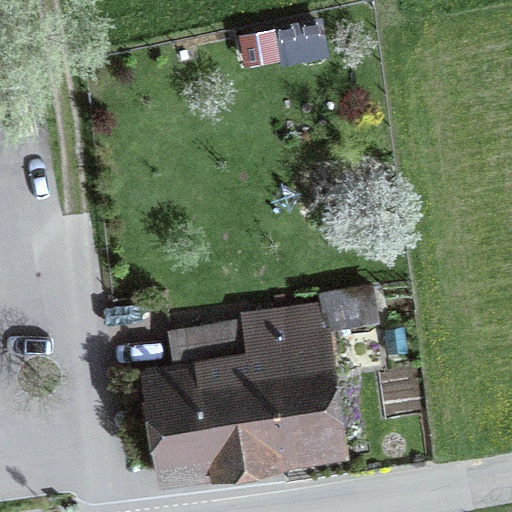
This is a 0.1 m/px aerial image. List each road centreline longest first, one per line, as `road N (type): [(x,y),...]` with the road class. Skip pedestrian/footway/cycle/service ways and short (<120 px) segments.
road 1 (track): [(43,0),(85,261)]
road 2 (unclassified): [(511,473),(269,511)]
